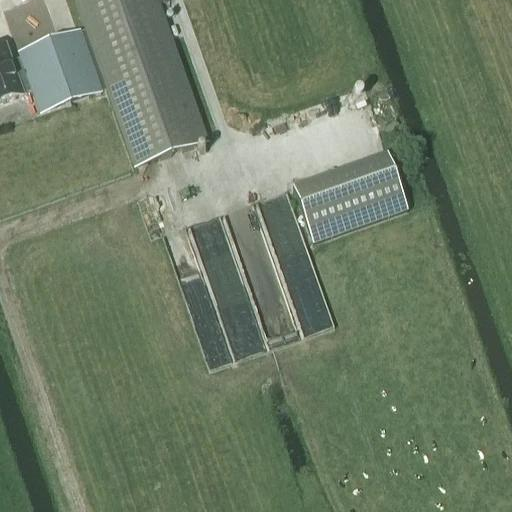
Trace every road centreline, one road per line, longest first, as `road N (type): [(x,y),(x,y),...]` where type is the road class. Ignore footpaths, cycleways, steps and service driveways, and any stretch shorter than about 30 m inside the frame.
road 1 (track): [(0,241),(229,158)]
road 2 (track): [(76,511),(0,286)]
